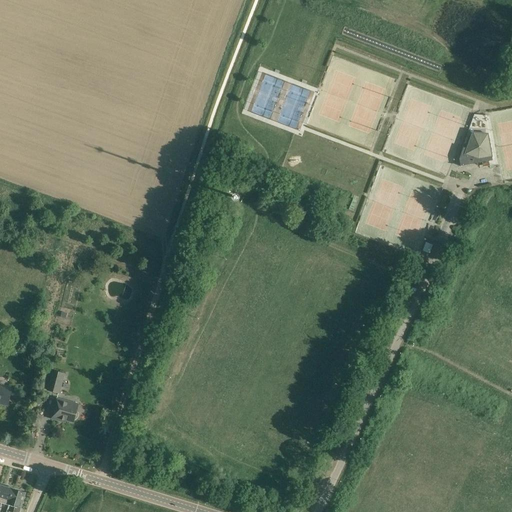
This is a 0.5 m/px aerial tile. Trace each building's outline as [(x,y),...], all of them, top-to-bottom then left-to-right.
[(482,163),(483,167),(498,165),(489,116),(474,115),(459,160),(460,166),(482,163)] [(472,172),(475,186),(490,183),(490,182),(496,181),(494,168),(472,172)] [(423,251),(429,253),(432,245),(426,243),(423,251)] [(64,374),(53,371),(48,391),(59,394),(64,374)] [(0,387),(0,403),(7,405),(11,390),(0,387)] [(65,422),(66,420),(74,422),(74,420),(75,420),(76,420),(77,419),(78,418),(79,416),(79,415),(79,414),(79,413),(76,413),(78,405),(57,398),(51,418),(65,422)] [(0,490),(0,509),(2,503),(8,505),(13,489),(2,485),(0,490)] [(25,493),(13,489),(8,505),(15,507),(13,511),(19,511),(23,500),(25,493)]
